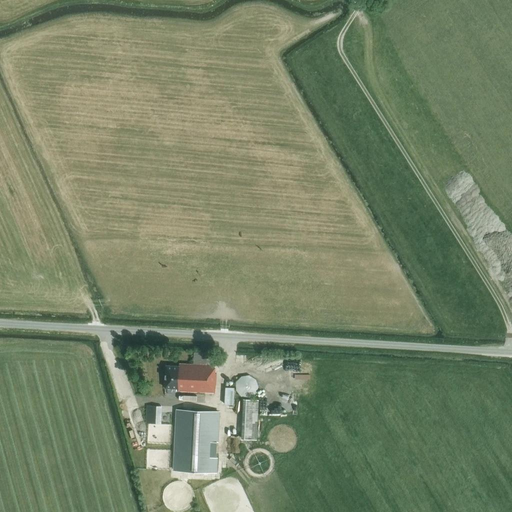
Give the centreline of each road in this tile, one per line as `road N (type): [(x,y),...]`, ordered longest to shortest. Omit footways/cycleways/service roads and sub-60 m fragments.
road 1 (unclassified): [(511,351),(0,321)]
road 2 (track): [(510,351),(500,305),(341,53),(340,36),(364,0)]
